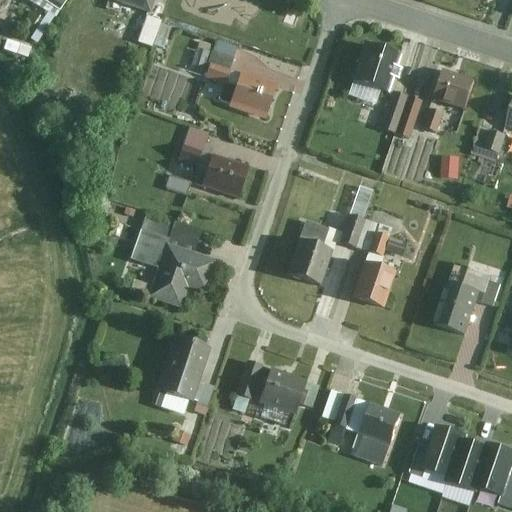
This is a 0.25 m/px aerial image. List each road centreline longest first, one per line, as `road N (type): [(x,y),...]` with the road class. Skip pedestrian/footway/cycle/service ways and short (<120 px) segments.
road 1 (residential): [(340,0),(237,317),(511,410)]
road 2 (residential): [(511,54),(341,0)]
